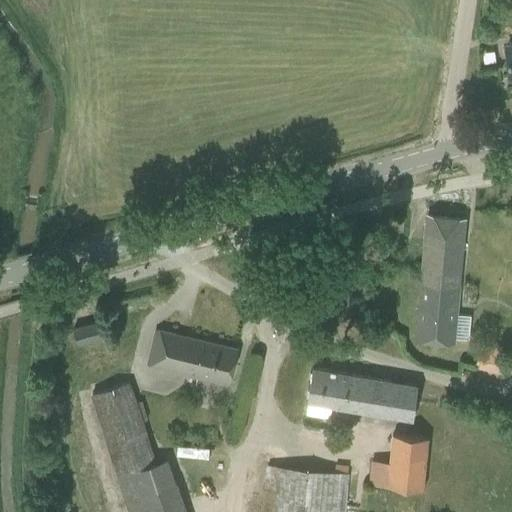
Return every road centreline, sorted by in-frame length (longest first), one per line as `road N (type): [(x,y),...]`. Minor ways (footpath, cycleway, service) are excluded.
road 1 (tertiary): [(0,278),(443,154)]
road 2 (unclassified): [(443,154),(465,0)]
